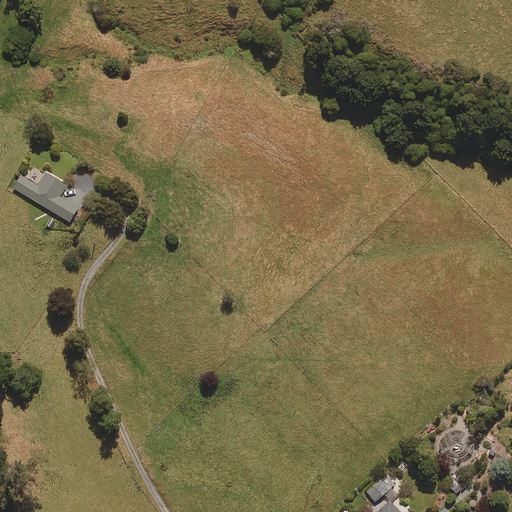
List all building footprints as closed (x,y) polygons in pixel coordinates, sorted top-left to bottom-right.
[(66,185),(45,173),(38,186),(21,176),(13,189),(69,222),(78,208),(59,197),(66,185)] [(366,491),(375,502),(385,494),(391,500),(397,495),(392,489),(396,485),(387,474),(366,491)] [(464,488),(457,478),(449,485),(456,494),(464,488)] [(491,495),(478,490),(474,500),(471,498),(468,505),(484,511),(491,495)] [(398,511),(390,501),(377,511),(398,511)]
